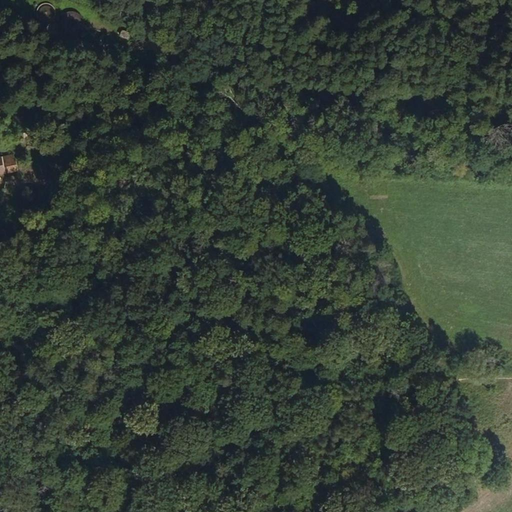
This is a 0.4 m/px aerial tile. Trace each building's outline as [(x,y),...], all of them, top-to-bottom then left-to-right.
[(159,0),(160,44),(175,45),(175,0),(159,0)] [(226,47),(226,36),(226,30),(215,23),(212,46),(226,47)] [(121,30),(119,36),(128,39),(130,33),(121,30)] [(0,174),(10,174),(9,160),(0,160),(0,174)] [(0,254),(0,260),(14,264),(28,199),(13,196),(0,254)]
